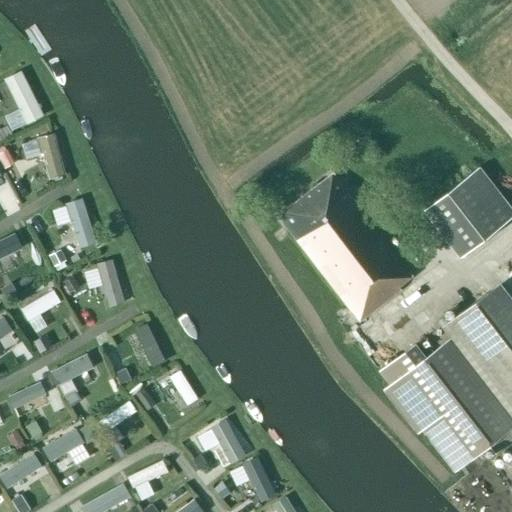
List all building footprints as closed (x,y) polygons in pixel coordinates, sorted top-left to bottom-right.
[(0,92),(13,126),(42,115),(25,70),(0,78),(0,92)] [(41,132),(47,178),(61,177),(56,130),(41,132)] [(7,148),(0,152),(0,163),(4,169),(16,162),(7,148)] [(458,256),(511,215),(511,211),(478,167),(422,209),(458,256)] [(398,286),(413,274),(357,201),(354,203),(331,174),(277,216),(346,305),(335,313),(347,330),(400,289),(398,286)] [(79,194),(62,202),(80,244),(98,237),(79,194)] [(0,242),(0,259),(22,251),(17,237),(0,242)] [(114,262),(100,264),(106,299),(120,297),(114,262)] [(439,327),(449,339),(424,358),(414,345),(401,355),(379,371),(455,470),(487,445),(494,453),(511,438),(511,433),(508,429),(511,426),(511,300),(498,282),(439,327)] [(53,287),(19,307),(29,323),(62,304),(53,287)] [(0,316),(0,336),(11,327),(1,315),(0,316)] [(138,366),(163,355),(148,321),(123,332),(138,366)] [(57,382),(94,366),(88,353),(51,370),(57,382)] [(186,406),(199,399),(180,366),(168,373),(186,406)] [(47,395),(39,378),(7,394),(16,411),(47,395)] [(75,414),(86,406),(72,387),(61,395),(75,414)] [(129,398),(99,418),(107,430),(137,411),(129,398)] [(21,422),(32,438),(45,429),(35,413),(21,422)] [(212,448),(219,444),(230,463),(246,454),(225,415),(201,429),(212,448)] [(76,433),(89,441),(95,431),(82,423),(76,433)] [(47,445),(55,459),(83,444),(76,430),(47,445)] [(111,445),(113,459),(126,458),(124,443),(111,445)] [(0,479),(7,490),(43,463),(34,450),(0,475),(0,479)] [(144,484),(169,472),(162,457),(126,474),(133,490),(138,487),(143,496),(149,493),(144,484)] [(251,477),(262,498),(274,492),(257,458),(233,469),(240,483),(251,477)] [(477,499),(489,482),(478,474),(465,491),(477,499)] [(88,511),(107,511),(126,501),(117,485),(84,504),(88,511)] [(275,498),(279,511),(297,511),(290,492),(275,498)] [(166,511),(202,511),(189,495),(166,511)] [(145,506),(149,511),(157,511),(164,506),(156,497),(145,506)]
